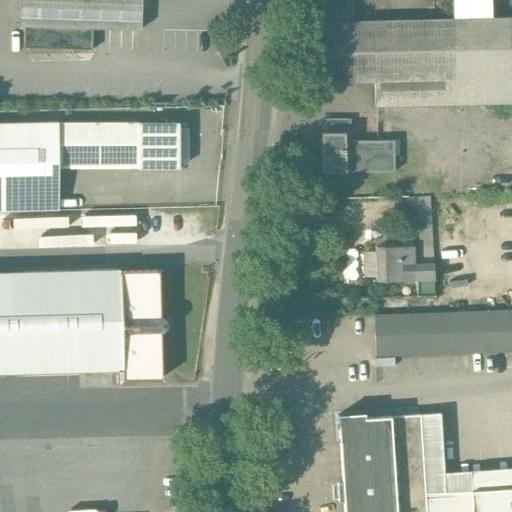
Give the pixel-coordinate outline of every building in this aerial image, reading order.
[(20,0),(20,27),(26,27),(25,48),(92,50),(93,28),(99,29),(133,29),(139,30),(139,0),(20,0)] [(511,18),(346,23),(345,0),(316,0),(317,23),(312,24),(314,83),(374,82),(375,107),(435,106),(435,104),(511,102),(511,18)] [(349,120),(324,120),(324,132),(349,132),(349,120)] [(194,125),(0,131),(0,208),(67,206),(66,168),(143,165),(144,173),(195,171),(194,125)] [(393,141),(349,141),(349,132),(324,132),(320,132),(320,172),(393,172),(393,141)] [(430,197),(407,197),(408,221),(419,221),(419,224),(432,224),(431,217),(430,197)] [(119,224),(119,216),(81,214),(81,223),(119,224)] [(420,246),(401,246),(400,240),(375,236),(375,253),(364,254),(364,275),(376,277),(376,282),(414,281),(414,284),(418,284),(418,281),(434,281),(432,224),(419,224),(420,246)] [(167,268),(0,274),(0,378),(125,375),(125,384),(171,384),(167,268)] [(511,312),(378,316),(379,354),(511,351),(511,312)] [(380,419),(343,421),(348,488),(350,511),(511,511),(511,473),(472,476),(473,489),(449,491),(443,414),(380,419)]
